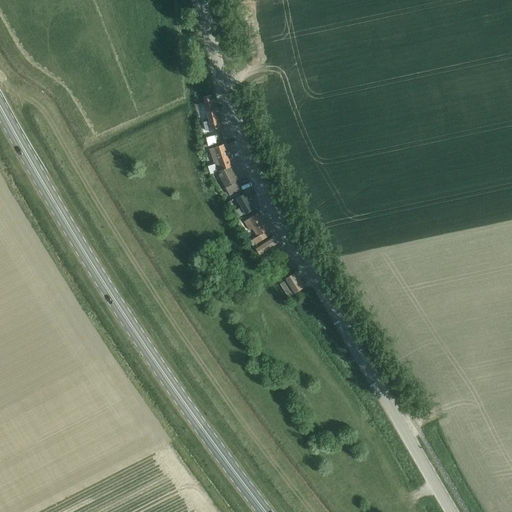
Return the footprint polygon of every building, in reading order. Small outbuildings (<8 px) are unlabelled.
[(211,131),(220,129),(217,117),(216,117),(212,101),(204,103),(211,131)] [(226,169),(231,166),(223,144),(209,149),(214,163),(215,162),(218,171),(217,172),(218,172),(226,169)] [(231,166),(226,169),(218,172),(230,195),(240,190),(236,182),(238,181),(231,166)] [(245,213),(246,215),(255,210),(246,194),(238,198),(247,212),(245,213)] [(257,214),(245,222),(251,230),(255,227),(260,235),(253,240),(256,244),(271,235),(269,232),(268,230),(257,214)] [(273,238),(256,249),(261,255),(267,251),(270,256),(280,249),(277,244),(273,238)] [(296,254),(291,256),(296,266),(301,264),(296,254)] [(291,296),(304,286),(295,272),(285,279),(293,291),(289,294),(291,296)]
